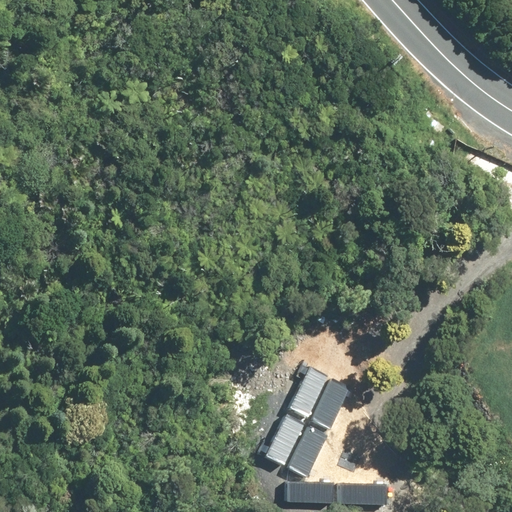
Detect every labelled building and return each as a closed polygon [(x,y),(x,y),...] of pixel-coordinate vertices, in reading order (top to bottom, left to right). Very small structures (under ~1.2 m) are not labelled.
[(308,370),(290,410),(308,419),(327,379),(308,370)] [(331,380),(313,420),(332,429),(350,389),(331,380)] [(286,417),(268,457),(287,465),(305,425),(286,417)] [(308,427),(290,466),(309,475),(327,435),(308,427)] [(333,481),(289,481),(289,501),(333,502),(333,481)] [(386,483),(342,483),(341,504),(386,504),(386,483)]
